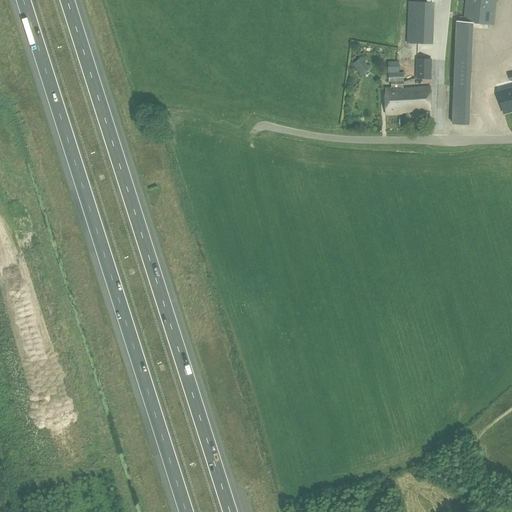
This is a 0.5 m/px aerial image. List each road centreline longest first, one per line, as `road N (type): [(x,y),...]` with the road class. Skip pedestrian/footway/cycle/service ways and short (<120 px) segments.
road 1 (motorway): [(230,511),(67,0)]
road 2 (motorway): [(22,0),(185,511)]
road 3 (unclassified): [(511,139),(335,138),(257,128)]
